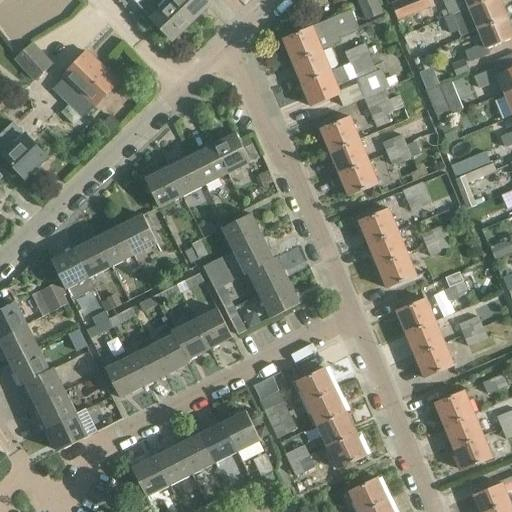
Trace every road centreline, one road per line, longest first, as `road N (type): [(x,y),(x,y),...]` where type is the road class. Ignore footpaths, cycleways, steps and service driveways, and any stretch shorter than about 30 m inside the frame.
road 1 (residential): [(54,511),(108,447),(354,316)]
road 2 (unclassified): [(0,262),(232,40)]
road 3 (residential): [(354,316),(232,40)]
road 4 (residential): [(436,511),(354,316)]
road 5 (track): [(98,0),(182,88)]
